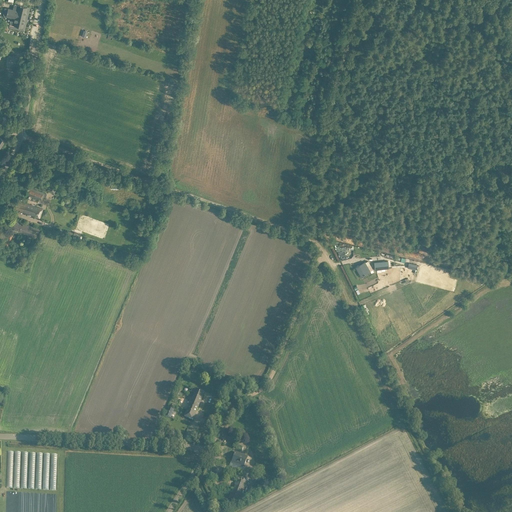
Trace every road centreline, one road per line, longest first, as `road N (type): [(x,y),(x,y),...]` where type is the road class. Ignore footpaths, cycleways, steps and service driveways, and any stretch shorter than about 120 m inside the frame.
road 1 (track): [(295,228),(21,135)]
road 2 (unclassified): [(165,511),(207,443),(0,431)]
road 3 (track): [(295,228),(360,0)]
road 4 (track): [(207,443),(241,398),(273,375),(322,249)]
road 5 (unclassified): [(0,180),(21,135),(45,0)]
